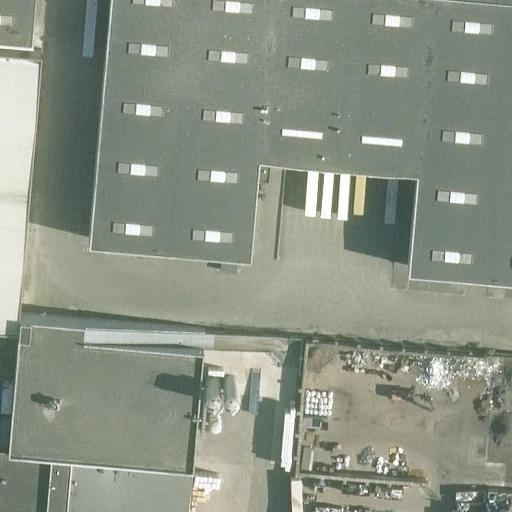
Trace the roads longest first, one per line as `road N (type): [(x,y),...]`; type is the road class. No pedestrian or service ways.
road 1 (unknown): [(386,511),(370,485),(317,469),(284,474),(273,487),(271,511)]
road 2 (unknown): [(244,511),(256,384)]
